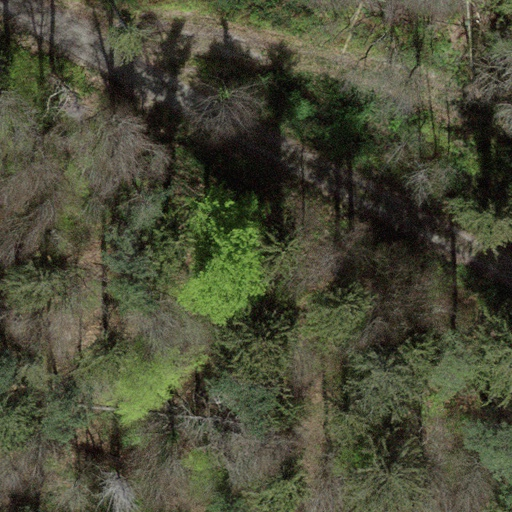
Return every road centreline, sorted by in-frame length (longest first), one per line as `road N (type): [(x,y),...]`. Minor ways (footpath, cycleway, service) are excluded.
road 1 (track): [(511,262),(0,11)]
road 2 (track): [(218,117),(330,70),(511,110)]
